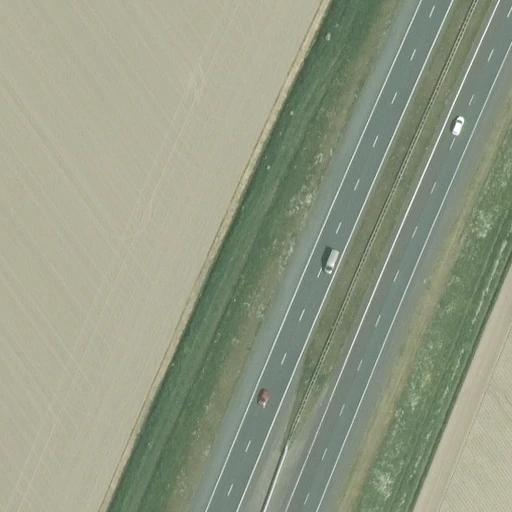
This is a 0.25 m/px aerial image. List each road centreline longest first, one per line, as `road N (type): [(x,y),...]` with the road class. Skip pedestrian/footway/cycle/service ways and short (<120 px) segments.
road 1 (motorway): [(436,0),(220,511)]
road 2 (motorway): [(301,511),(511,8)]
